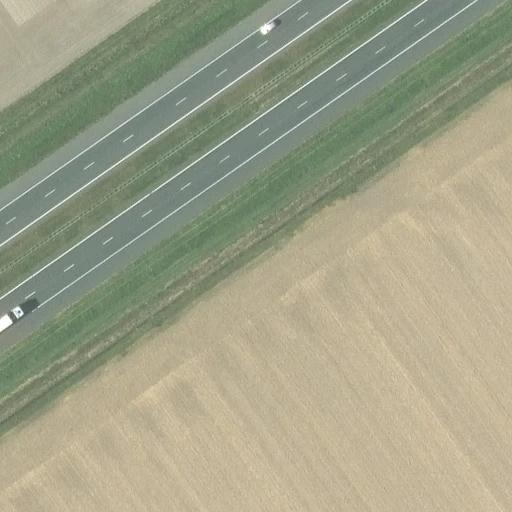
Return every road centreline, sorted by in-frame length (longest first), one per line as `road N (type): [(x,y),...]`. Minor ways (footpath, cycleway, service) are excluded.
road 1 (motorway): [(0,316),(451,0)]
road 2 (motorway): [(325,0),(0,228)]
